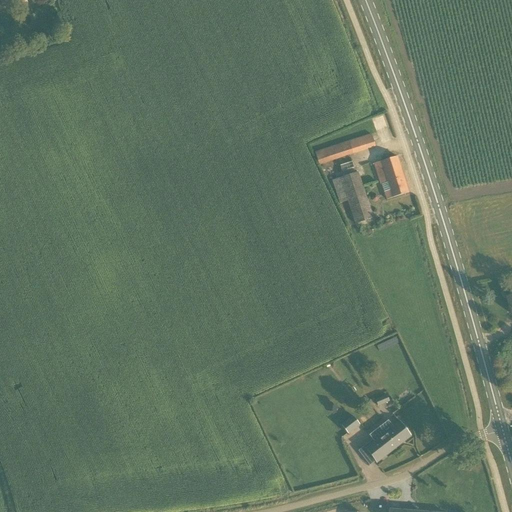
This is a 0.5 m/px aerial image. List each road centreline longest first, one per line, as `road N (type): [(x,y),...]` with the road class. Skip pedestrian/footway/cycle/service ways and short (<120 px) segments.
road 1 (primary): [(502,431),(417,142),(364,0)]
road 2 (unclassified): [(285,511),(368,491),(502,431)]
